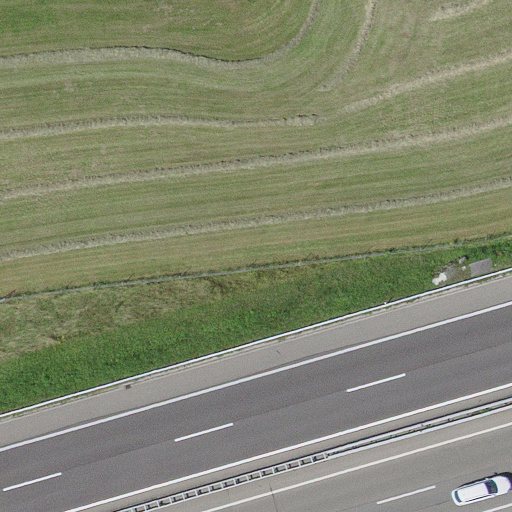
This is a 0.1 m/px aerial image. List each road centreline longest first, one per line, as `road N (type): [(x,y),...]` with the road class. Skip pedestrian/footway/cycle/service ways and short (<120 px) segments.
road 1 (motorway): [(511,344),(0,491)]
road 2 (motorway): [(359,511),(511,468)]
